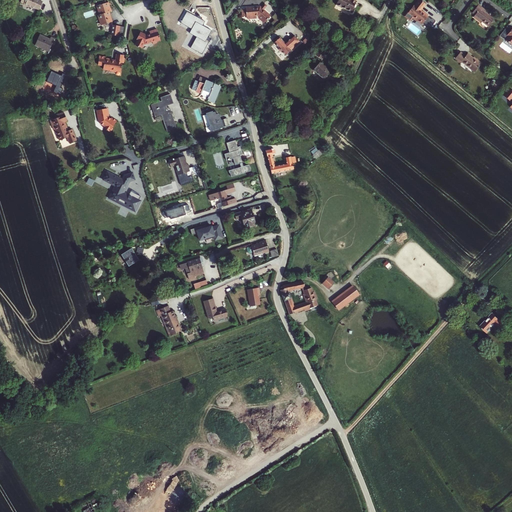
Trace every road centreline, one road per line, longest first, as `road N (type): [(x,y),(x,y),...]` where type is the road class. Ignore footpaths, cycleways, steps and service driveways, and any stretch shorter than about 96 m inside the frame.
road 1 (unclassified): [(335,419),(276,299),(286,233),(215,0)]
road 2 (track): [(342,435),(472,290)]
road 3 (unclassified): [(197,511),(335,419)]
